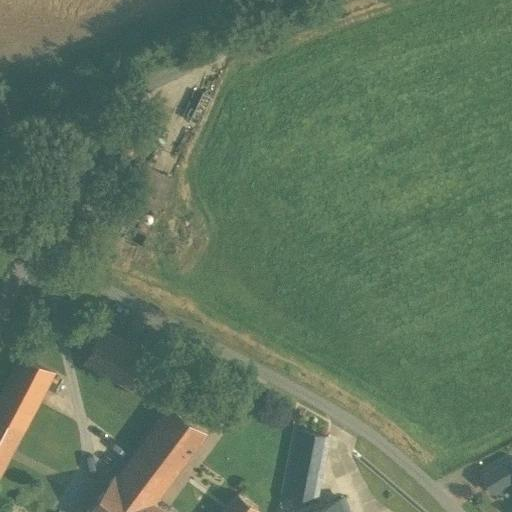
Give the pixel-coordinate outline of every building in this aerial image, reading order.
[(116,120),(115,119),(94,163),(96,164),(112,171),(132,127),(116,120)] [(146,164),(129,198),(155,211),(172,177),(146,164)] [(167,368),(101,330),(83,362),(149,400),(167,368)] [(21,355),(0,393),(0,469),(53,372),(21,355)] [(169,405),(116,476),(114,474),(85,511),(144,511),(151,502),(204,432),(169,405)] [(326,439),(294,433),(286,476),(284,493),(295,495),(297,476),(318,480),(326,439)] [(511,450),(483,468),(497,491),(511,481),(511,450)] [(238,493),(223,511),(256,511),(258,510),(238,493)] [(346,511),(342,499),(310,511),(346,511)] [(164,511),(151,502),(144,511),(164,511)]
